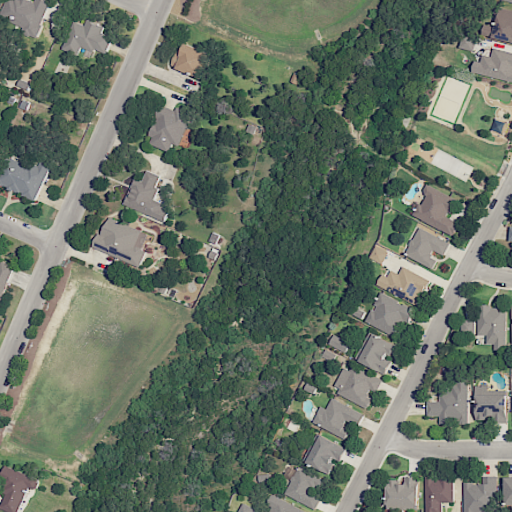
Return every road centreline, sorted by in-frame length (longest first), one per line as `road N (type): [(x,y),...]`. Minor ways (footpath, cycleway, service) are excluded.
road 1 (residential): [(0,374),(160,0)]
road 2 (residential): [(343,511),(511,182)]
road 3 (residential): [(384,436),(423,451),(511,449)]
